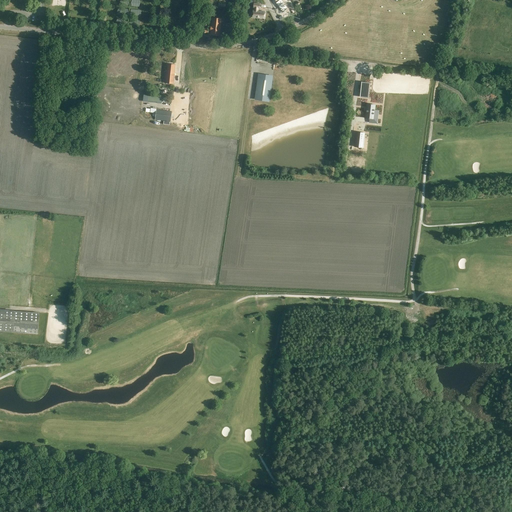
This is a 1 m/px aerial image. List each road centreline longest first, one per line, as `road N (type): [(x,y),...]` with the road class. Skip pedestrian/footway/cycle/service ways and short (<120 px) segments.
road 1 (track): [(437,68),(411,272),(416,308),(292,303),(284,307),(274,355)]
road 2 (unclassified): [(0,27),(203,47),(283,32)]
road 3 (track): [(253,41),(276,54),(511,77)]
road 4 (track): [(438,511),(278,485),(262,461)]
road 5 (track): [(416,300),(253,296),(235,303)]
